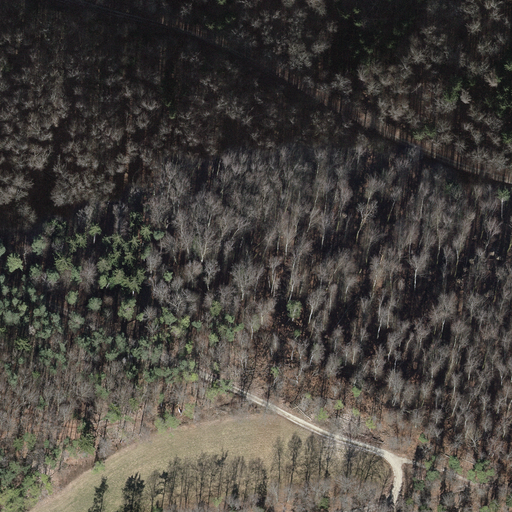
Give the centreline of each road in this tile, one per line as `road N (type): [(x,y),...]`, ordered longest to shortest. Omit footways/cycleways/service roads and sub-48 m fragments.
road 1 (track): [(0,294),(394,457),(393,502),(358,511)]
road 2 (track): [(76,0),(184,28),(384,136),(511,178)]
road 3 (track): [(394,457),(477,486),(511,485)]
